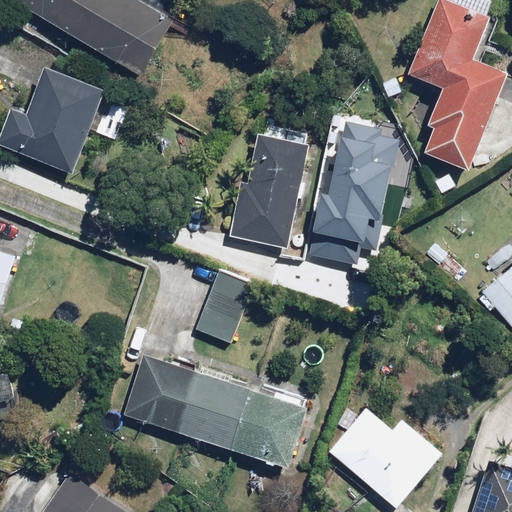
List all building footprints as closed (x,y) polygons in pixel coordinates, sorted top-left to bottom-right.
[(177,19),(143,0),(21,0),(19,3),(145,75),(177,19)] [(470,171),(507,73),(481,63),(504,5),(490,0),(437,0),(409,74),(443,87),(430,122),(436,125),(425,154),(470,171)] [(0,145),(75,174),(108,87),(46,64),(27,114),(10,108),(0,134),(0,145)] [(396,72),(379,78),(389,102),(405,96),(396,72)] [(240,177),(230,230),(238,232),(238,237),(291,247),(316,122),(266,112),(253,179),(240,177)] [(326,181),(311,251),(361,261),(365,244),(380,247),(404,134),(382,129),(383,124),(350,117),(335,183),(326,181)] [(450,171),(432,181),(442,200),(461,190),(450,171)] [(439,241),(423,257),(453,286),(469,270),(439,241)] [(0,314),(1,315),(19,260),(0,253),(0,314)] [(511,327),(511,263),(481,290),(511,327)] [(232,345),(255,287),(221,273),(198,331),(232,345)] [(309,406),(144,355),(124,419),(290,470),(309,406)] [(0,428),(3,428),(0,410),(19,406),(11,366),(0,368),(0,428)] [(394,509),(443,455),(403,419),(393,431),(368,408),(329,451),(394,509)] [(511,511),(511,466),(491,459),(473,511),(511,511)] [(124,511),(66,472),(38,511),(124,511)]
